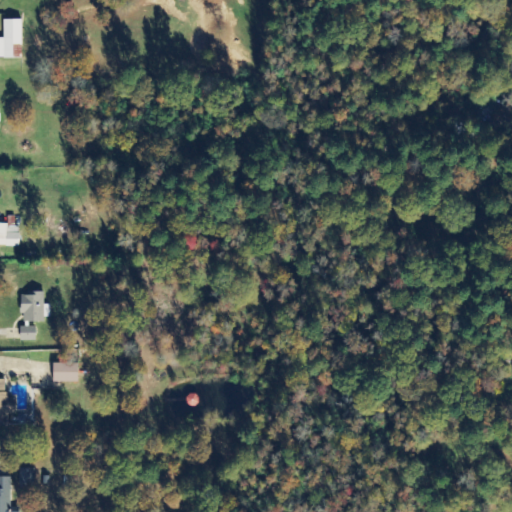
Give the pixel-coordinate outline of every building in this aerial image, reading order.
[(22,20),(4,20),(5,39),(0,39),(0,58),(23,58),(22,20)] [(0,246),(20,247),(20,226),(15,226),(15,217),(8,217),(8,224),(0,223),(0,246)] [(45,322),(45,315),(50,314),(50,306),(45,306),(45,293),(22,294),(23,323),(45,322)] [(37,341),(36,327),(21,327),(22,342),(37,341)] [(79,382),(78,364),(54,364),(55,383),(79,382)] [(0,428),(9,428),(10,415),(17,415),(17,399),(7,399),(7,380),(0,380),(0,428)] [(35,469),(20,469),(21,490),(35,490),(35,469)] [(11,511),(11,478),(0,478),(0,511),(11,511)]
